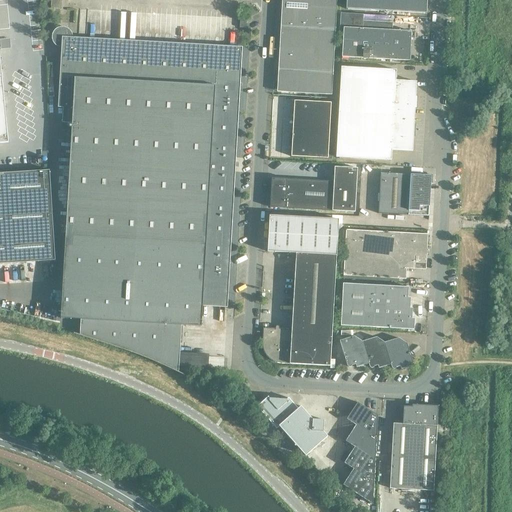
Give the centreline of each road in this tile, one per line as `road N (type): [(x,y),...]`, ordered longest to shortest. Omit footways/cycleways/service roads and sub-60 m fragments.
road 1 (unclassified): [(267,0),(249,366),(268,382),(405,390),(429,381),(436,354),(447,152),(435,114),(441,0)]
road 2 (unclassified): [(301,511),(184,409),(94,368),(0,343)]
road 3 (tertiary): [(150,511),(0,438)]
